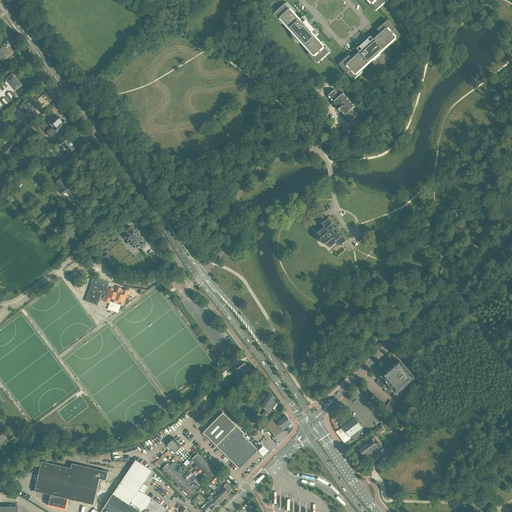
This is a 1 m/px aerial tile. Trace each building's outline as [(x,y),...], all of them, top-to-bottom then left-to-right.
[(366,0),(366,1),(375,11),(387,0),(366,0)] [(302,43),(303,43),(303,44),(302,44),(309,52),(308,53),(317,63),(330,52),(321,41),(320,43),(314,37),(318,33),(318,32),(316,31),(315,30),(314,30),(312,29),(311,28),(310,29),(306,25),(307,24),(307,23),(306,22),(306,21),(306,20),(305,19),(304,18),(304,17),(303,16),(299,20),(294,14),(295,13),(286,3),(273,14),(282,24),(284,23),(291,31),(292,31),(292,32),(292,33),(292,34),(292,35),(292,36),(293,37),(293,38),(293,39),(294,39),(295,40),(296,41),(297,41),(297,42),(298,42),(299,42),(300,43),(301,43),(302,43)] [(357,48),(356,49),(359,53),(352,60),(349,55),(344,59),(339,64),(338,65),(352,80),(363,71),(361,70),(370,62),(370,61),(370,60),(372,60),(372,61),(372,62),(372,63),(373,64),(373,66),(374,66),(374,67),(375,67),(376,68),(378,68),(379,69),(380,69),(381,69),(382,68),(383,68),(384,67),(385,67),(386,66),(386,65),(387,64),(387,63),(387,62),(387,61),(387,59),(387,58),(386,57),(386,56),(385,55),(384,54),(383,54),(381,53),(380,53),(379,53),(379,51),(381,51),(381,52),(390,44),(391,45),(401,36),(387,20),(387,21),(377,30),(381,34),(374,40),(370,36),(369,37),(368,38),(368,39),(367,39),(366,40),(366,41),(367,43),(363,47),(361,46),(360,46),(359,46),(358,47),(358,48),(357,48)] [(11,59),(15,56),(13,54),(14,54),(9,47),(10,46),(6,42),(2,45),(0,46),(0,59),(2,62),(4,61),(9,57),(11,59)] [(21,85),(12,75),(5,80),(6,81),(4,83),(4,82),(0,85),(0,109),(2,108),(1,107),(6,104),(10,102),(9,101),(12,98),(11,97),(14,95),(12,92),(21,85)] [(340,95),(335,90),(328,96),(333,102),(333,103),(337,107),(336,107),(341,112),(345,116),(345,115),(350,122),(358,115),(352,109),(355,106),(349,100),(347,97),(343,93),(341,96),(340,95)] [(30,115),(37,110),(28,99),(22,104),(24,107),(24,108),(25,109),(24,109),(26,112),(26,111),(27,112),(28,112),(30,115)] [(22,122),(26,126),(33,119),(29,115),(22,122)] [(61,120),(58,116),(53,120),(52,119),(49,122),(47,120),(39,126),(45,133),(46,133),(46,134),(50,139),(55,134),(56,133),(66,124),(65,123),(63,120),(63,121),(62,119),(61,120)] [(68,154),(75,149),(68,139),(58,146),(65,156),(67,154),(68,154)] [(0,151),(0,161),(7,155),(9,157),(12,154),(10,152),(14,148),(9,142),(0,151)] [(61,158),(54,163),(59,169),(65,164),(61,158)] [(28,178),(42,165),(40,163),(26,176),(28,178)] [(64,187),(67,184),(62,178),(55,183),(60,189),(59,190),(65,197),(66,196),(69,193),(64,187)] [(69,193),(66,196),(71,201),(69,203),(73,207),(80,201),(80,199),(73,190),(73,189),(68,183),(67,184),(64,187),(69,193)] [(41,223),(45,227),(51,222),(47,218),(41,223)] [(333,223),(329,218),(325,221),(323,220),(321,222),(322,224),(325,227),(318,233),(322,238),(321,239),(321,240),(321,242),(322,243),(323,244),(325,244),(326,243),(331,250),(338,244),(340,246),(341,247),(343,245),(343,243),(347,240),(342,235),(341,236),(338,233),(339,230),(337,227),(334,228),(332,225),(333,223)] [(62,227),(58,223),(51,230),(49,228),(46,231),(52,237),(54,235),(56,233),(57,235),(60,232),(58,230),(62,227)] [(131,227),(126,232),(129,234),(125,238),(129,242),(127,243),(130,246),(132,245),(136,249),(139,246),(142,249),(147,244),(144,242),(145,241),(141,237),(138,234),(134,230),(131,227)] [(104,258),(110,264),(112,266),(117,262),(108,253),(104,258)] [(68,276),(69,277),(70,278),(75,286),(80,282),(73,273),(68,276)] [(85,285),(84,289),(86,290),(86,289),(89,290),(88,292),(85,301),(88,302),(98,305),(99,302),(102,294),(105,295),(103,300),(105,300),(106,302),(108,303),(110,302),(111,299),(113,299),(112,300),(113,302),(116,303),(117,302),(118,301),(120,302),(119,303),(120,304),(122,305),(124,304),(124,303),(127,304),(128,303),(129,301),(128,299),(126,298),(128,292),(129,291),(128,291),(124,289),(123,290),(121,289),(122,288),(120,288),(117,287),(115,292),(113,292),(113,291),(114,290),(113,289),(111,288),(110,288),(109,289),(107,288),(93,283),(95,278),(89,283),(87,286),(85,285)] [(242,362),(241,360),(234,365),(235,367),(237,371),(236,372),(238,375),(241,372),(243,375),(249,372),(245,366),(246,365),(243,362),(242,362)] [(414,378),(399,361),(382,375),(378,378),(380,380),(377,382),(382,388),(385,387),(388,390),(391,387),(396,393),(399,390),(401,392),(404,390),(404,389),(410,383),(409,382),(414,378)] [(263,403),(261,404),(262,405),(262,406),(263,406),(262,406),(264,408),(267,410),(267,409),(267,410),(267,411),(265,412),(264,412),(262,415),(266,417),(270,411),(270,412),(271,411),(273,408),(276,404),(276,403),(273,401),(274,399),(275,398),(274,398),(274,396),(272,395),(271,396),(270,395),(269,396),(267,400),(265,403),(264,403),(264,402),(263,403)] [(392,414),(398,407),(391,401),(385,408),(392,414)] [(201,420),(206,416),(197,405),(192,409),(201,420)] [(285,415),(283,412),(279,415),(275,418),(277,421),(280,424),(279,425),(280,427),(281,426),(284,430),(292,424),(292,423),(289,420),(288,419),(286,415),(285,415)] [(258,450),(243,436),(245,434),(223,413),(203,433),(217,446),(217,445),(218,446),(218,448),(220,449),(221,449),(222,450),(221,450),(239,469),(258,450)] [(349,420),(349,419),(344,423),(342,425),(340,426),(340,427),(341,428),(342,428),(343,428),(350,437),(359,430),(360,432),(363,430),(354,419),(352,418),(349,420)] [(248,429),(252,434),(257,430),(253,425),(248,429)] [(376,437),(379,434),(384,430),(381,425),(375,429),(377,432),(374,434),(376,437)] [(351,436),(350,437),(351,438),(360,432),(359,430),(351,436)] [(375,444),(372,440),(374,438),(373,435),(368,438),(369,440),(368,440),(369,442),(368,443),(365,444),(368,448),(369,448),(370,449),(372,448),(374,450),(377,447),(379,449),(382,447),(381,445),(378,442),(375,444)] [(174,452),(181,446),(175,438),(167,445),(174,452)] [(368,448),(365,444),(359,449),(365,457),(374,450),(372,448),(370,449),(369,448),(368,448)] [(264,445),(258,450),(263,455),(269,450),(264,445)] [(163,455),(154,464),(157,467),(159,468),(163,464),(165,463),(162,460),(168,455),(170,457),(173,455),(171,454),(169,451),(165,454),(163,455)] [(192,460),(190,462),(191,464),(192,463),(192,464),(193,464),(195,462),(197,464),(202,458),(198,454),(193,459),(192,460)] [(197,470),(193,473),(194,474),(201,468),(206,462),(202,458),(197,464),(198,465),(196,467),(195,468),(197,470)] [(165,511),(168,509),(139,490),(152,471),(136,461),(114,494),(101,511),(165,511)] [(71,468),(59,466),(41,462),(35,491),(51,495),(49,502),(53,502),(52,505),(52,506),(62,508),(65,509),(68,499),(94,505),(100,479),(106,480),(108,472),(72,464),(71,468)] [(168,464),(163,469),(167,473),(175,465),(174,464),(175,463),(174,462),(170,465),(168,464)] [(201,468),(194,474),(196,476),(199,474),(198,473),(202,469),(204,471),(210,465),(206,462),(201,468)] [(175,465),(167,473),(169,475),(170,477),(176,471),(174,469),(177,466),(175,465),(175,464),(175,465)] [(205,472),(199,478),(201,481),(202,479),(205,477),(208,475),(213,469),(210,465),(204,471),(205,472)] [(176,471),(170,477),(173,480),(174,480),(182,471),(180,469),(177,472),(176,471)] [(208,475),(205,477),(206,479),(207,478),(207,479),(210,476),(211,478),(217,472),(213,469),(208,475)] [(182,471),(174,480),(177,484),(183,478),(181,476),(185,473),(183,471),(182,471)] [(183,478),(177,484),(181,487),(187,482),(191,477),(193,475),(191,473),(189,475),(184,479),(183,478)] [(187,482),(181,487),(185,491),(190,485),(194,481),(194,480),(195,480),(196,479),(193,475),(191,477),(187,482)] [(215,478),(215,479),(217,480),(219,482),(224,487),(230,493),(232,490),(232,488),(229,484),(224,480),(225,479),(223,477),(222,478),(219,475),(215,478)] [(190,485),(185,491),(188,494),(194,489),(196,486),(194,484),(192,487),(190,485)] [(194,489),(188,494),(192,498),(197,492),(195,490),(198,488),(200,486),(198,484),(196,486),(194,489)] [(219,485),(217,487),(219,489),(221,491),(226,496),(229,494),(230,493),(224,487),(223,489),(219,485)] [(219,489),(217,491),(219,493),(217,495),(223,500),(226,496),(221,491),(219,489)] [(209,490),(207,492),(214,498),(219,504),(223,500),(217,495),(216,496),(209,490)] [(207,491),(205,493),(209,497),(207,499),(209,500),(216,507),(219,504),(214,498),(207,492),(207,491)] [(199,494),(198,496),(201,500),(212,511),(216,507),(209,500),(207,502),(199,494)] [(211,511),(212,511),(201,500),(198,496),(193,501),(195,503),(196,502),(206,511),(211,511)]
